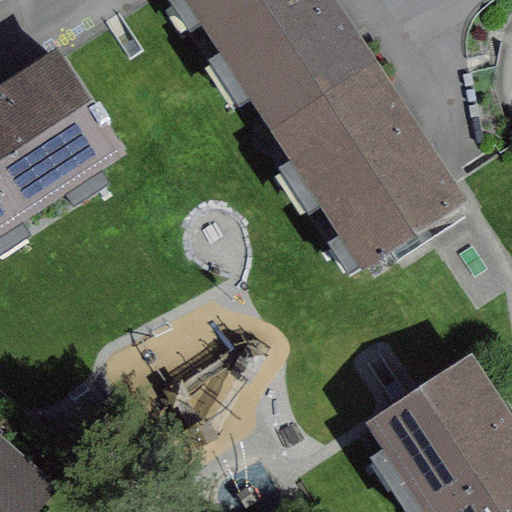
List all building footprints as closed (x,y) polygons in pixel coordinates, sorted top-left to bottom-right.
[(256,96),(278,129),(370,69),(325,0),(204,0),(215,16),(207,21),(230,55),(238,50),(264,91),(256,96)] [(0,219),(9,214),(14,222),(64,189),(59,181),(88,162),(94,170),(118,154),(102,129),(110,124),(99,108),(91,113),(58,62),(0,99),(0,219)] [(448,187),(370,69),(278,129),(300,162),(308,157),(334,198),(326,203),(349,237),(357,232),(375,260),(460,205),(448,187)] [(440,505),(432,511),(511,511),(511,431),(469,366),(445,382),(377,427),(393,451),(401,445),(440,505)] [(0,511),(20,511),(44,485),(0,445),(0,511)]
